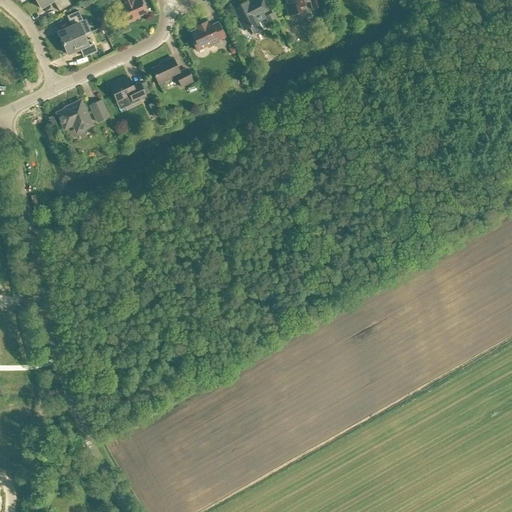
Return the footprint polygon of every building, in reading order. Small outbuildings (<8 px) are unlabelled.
[(35,0),(41,9),(53,2),(59,12),(70,5),(67,0),(35,0)] [(138,17),(147,13),(140,0),(139,0),(134,2),(132,0),(119,0),(123,7),(119,8),(126,24),(139,18),(138,17)] [(243,30),(249,28),(253,35),(262,30),(258,23),(257,23),(254,17),(268,10),(263,0),(259,0),(249,5),(247,2),(232,9),(243,30)] [(312,10),(320,8),(318,0),(285,0),(287,5),(285,5),(288,16),(300,13),(299,8),(305,7),(304,3),(310,1),(312,10)] [(71,27),(58,33),(63,44),(83,35),(90,32),(85,21),(83,22),(78,11),(66,16),(71,27)] [(271,28),(278,24),(272,13),(264,16),(271,28)] [(215,42),(224,38),(217,23),(211,26),(209,22),(205,24),(205,23),(195,27),(197,30),(191,33),(193,39),(191,40),(196,51),(207,46),(208,48),(216,44),(215,42)] [(83,35),(63,44),(67,55),(80,50),(83,57),(95,51),(90,39),(86,41),(83,35)] [(181,87),(192,82),(186,69),(179,73),(172,58),(164,62),(165,63),(151,70),(158,85),(176,76),(181,87)] [(139,100),(146,97),(140,84),(133,87),(129,78),(109,88),(116,103),(129,96),(132,102),(139,99),(139,100)] [(90,126),(91,123),(81,103),(78,102),(65,109),(66,110),(59,113),(58,116),(63,127),(66,128),(73,125),(75,131),(78,132),(90,126)] [(106,110),(93,116),(96,123),(109,117),(106,110)] [(154,113),(151,121),(160,124),(163,116),(154,113)] [(0,443),(0,462),(1,463),(1,461),(13,462),(14,444),(0,443)]
